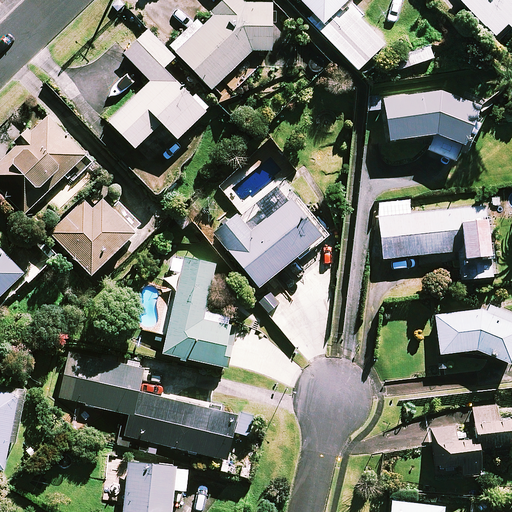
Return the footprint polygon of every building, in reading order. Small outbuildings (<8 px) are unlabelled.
[(198,19),(170,47),(212,91),(252,52),(272,53),(274,5),(245,3),(241,0),(228,0),(213,15),(216,18),(207,28),(198,19)] [(358,72),(385,46),(362,22),(367,17),(351,0),(350,0),(299,0),(314,15),(309,20),(358,72)] [(511,0),(458,0),(495,39),(509,26),(511,29),(511,28),(511,0)] [(93,63),(133,25),(125,16),(84,54),(93,63)] [(196,97),(201,93),(183,74),(175,82),(164,71),(175,60),(148,32),(125,55),(150,81),(108,122),(136,150),(162,125),(178,141),(209,111),(196,97)] [(434,58),(430,47),(396,60),(400,71),(434,58)] [(442,91),(384,99),(390,143),(433,136),(427,152),(459,164),(481,106),(442,91)] [(86,157),(47,117),(31,133),(30,131),(17,143),(19,145),(0,163),(0,189),(25,216),(43,198),(38,193),(59,173),(64,178),(86,157)] [(335,250),(294,199),(251,233),(237,217),(215,235),(260,289),(304,254),(314,266),(335,250)] [(133,233),(141,226),(118,202),(110,209),(103,201),(93,210),(85,202),(51,234),(92,278),(136,236),(133,233)] [(411,213),(410,202),(379,204),(383,259),(459,253),(461,281),(495,279),(489,207),(411,213)] [(0,299),(23,279),(0,253),(0,299)] [(216,266),(174,257),(171,272),(181,274),(164,355),(229,369),(239,321),(206,314),(216,266)] [(511,316),(496,311),(437,315),(440,352),(478,352),(511,364),(511,316)] [(130,450),(132,439),(145,442),(142,453),(157,456),(160,445),(228,461),(238,417),(140,393),(145,371),(71,354),(60,399),(130,416),(127,430),(122,429),(118,447),(130,450)] [(27,394),(0,388),(0,470),(6,472),(11,443),(17,444),(27,394)] [(511,420),(499,423),(495,405),(428,417),(437,471),(462,466),(464,477),(483,473),(479,451),(511,446),(511,452),(511,420)] [(189,469),(130,463),(124,511),(172,511),(175,491),(187,492),(189,469)] [(443,511),(444,508),(391,503),(390,511),(443,511)]
